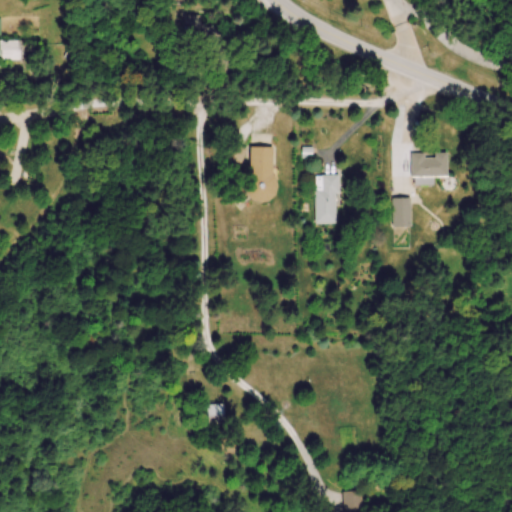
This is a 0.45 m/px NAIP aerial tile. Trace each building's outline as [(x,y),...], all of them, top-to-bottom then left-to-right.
[(20,42),(0,41),(0,59),(20,60),(20,42)] [(274,146),(225,145),(224,164),(246,164),(246,202),(273,203),(274,146)] [(446,154),(413,154),(413,186),(433,186),(433,177),(446,177),(446,154)] [(337,175),(314,175),(314,224),(337,224),(337,175)] [(392,228),(410,228),(410,199),(392,199),(392,228)] [(223,404),(206,405),(207,426),(224,425),(223,404)] [(362,511),(362,493),(323,494),(323,511),(362,511)]
